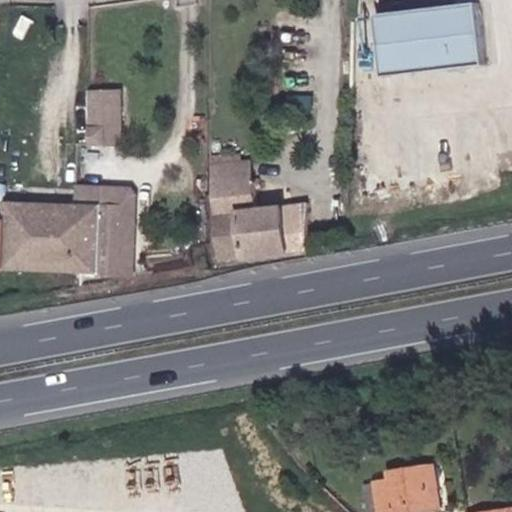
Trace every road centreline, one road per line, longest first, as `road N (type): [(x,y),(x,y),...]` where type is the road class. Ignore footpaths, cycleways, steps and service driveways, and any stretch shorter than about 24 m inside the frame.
road 1 (trunk): [(511,252),(0,347)]
road 2 (trunk): [(0,397),(511,302)]
road 3 (unknown): [(317,0),(299,209)]
road 4 (unknown): [(83,0),(77,135)]
